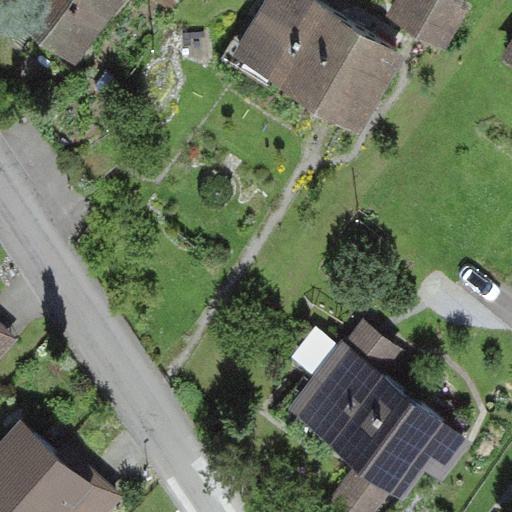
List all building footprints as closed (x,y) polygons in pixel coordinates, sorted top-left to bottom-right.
[(35,0),(26,11),(85,62),(136,3),(133,0),(35,0)] [(331,0),(275,0),(247,46),(368,120),(412,48),(331,0)] [(468,2),(464,0),(402,0),(395,14),(447,41),(468,2)] [(0,366),(16,350),(0,335),(0,366)] [(402,486),(408,492),(429,466),(448,480),(476,445),(347,341),(297,402),(367,459),(402,486)] [(117,511),(124,506),(38,425),(0,465),(0,511),(117,511)] [(381,511),(402,486),(367,459),(337,499),(354,511),(381,511)]
